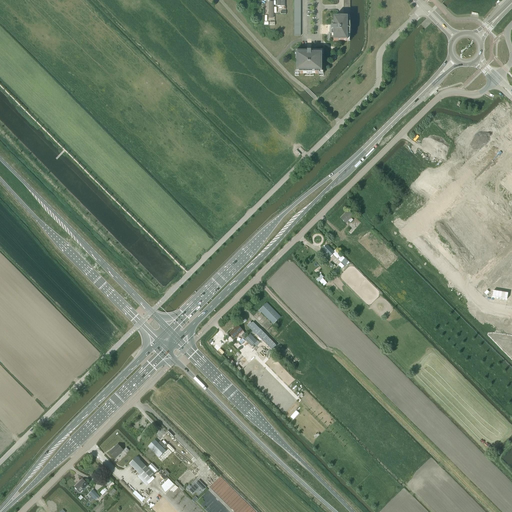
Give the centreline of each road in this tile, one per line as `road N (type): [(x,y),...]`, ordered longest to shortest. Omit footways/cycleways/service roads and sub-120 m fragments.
road 1 (unclassified): [(150,312),(374,89),(382,50),(423,6)]
road 2 (unclassified): [(186,347),(436,100),(451,92),(476,95),(493,81)]
road 3 (residential): [(511,312),(487,307),(410,233),(511,131)]
road 4 (secondary): [(351,161),(281,215),(168,330)]
road 5 (secondary): [(178,339),(351,161)]
road 6 (secondary): [(352,511),(186,347)]
road 7 (secondary): [(4,508),(167,350)]
road 8 (secondary): [(157,341),(54,443),(4,508)]
road 9 (secondary): [(175,359),(335,511)]
road 10 (tertiary): [(150,312),(0,157)]
road 11 (unclassified): [(22,511),(175,359)]
road 12 (tertiary): [(0,179),(139,323)]
road 13 (unclassified): [(0,461),(139,323)]
